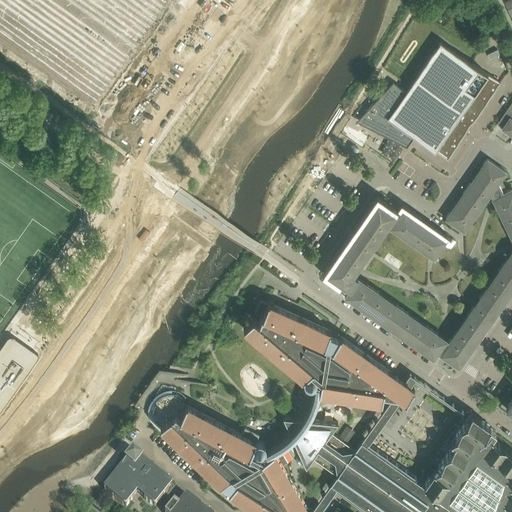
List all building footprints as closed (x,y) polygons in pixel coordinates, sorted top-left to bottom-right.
[(404,91),(387,116),(414,135),(448,158),(466,132),(474,120),(492,94),(501,82),(501,81),(464,56),(440,40),(433,51),(426,60),(408,86),(406,90),(404,91)] [(497,49),(487,54),(490,59),(500,53),(497,49)] [(367,109),(357,120),(377,131),(407,146),(414,135),(387,116),(404,91),(406,90),(393,81),(367,109)] [(511,101),(498,121),(504,125),(502,127),(506,130),(505,131),(504,132),(511,135),(511,134),(511,101)] [(482,168),(478,174),(493,184),(498,177),(500,179),(506,171),(487,158),(483,164),(486,166),(484,170),(482,168)] [(445,159),(439,169),(446,174),(452,164),(445,159)] [(470,182),(466,188),(482,199),(488,190),(489,190),(493,184),(478,174),(474,179),(476,181),(474,184),(470,182)] [(495,196),(504,192),(498,181),(492,190),(495,196)] [(503,211),(511,206),(511,187),(504,192),(495,196),(498,203),(499,202),(503,211)] [(465,196),(464,197),(463,199),(461,198),(457,203),(472,214),(476,208),(475,208),(482,199),(466,188),(463,193),(465,196)] [(402,206),(398,212),(377,198),(374,203),(376,206),(374,209),(372,208),(364,219),(363,218),(354,231),(349,239),(365,250),(370,242),(370,241),(379,229),(379,230),(387,218),(391,221),(391,222),(392,223),(392,222),(401,228),(401,229),(412,237),(412,236),(430,249),(436,254),(447,237),(446,238),(441,234),(439,236),(436,234),(438,231),(427,223),(424,226),(421,223),(422,221),(411,214),(410,216),(406,213),(408,210),(402,206)] [(445,218),(462,229),(462,228),(468,219),(472,214),(457,203),(453,209),(455,210),(453,214),(449,212),(445,218)] [(508,223),(509,226),(511,229),(511,228),(511,206),(503,211),(509,223),(508,223)] [(356,262),(365,250),(349,239),(340,252),(341,253),(333,263),(335,265),(333,268),(329,266),(325,272),(341,283),(339,286),(345,294),(345,295),(350,299),(355,300),(366,308),(367,306),(371,308),(369,312),(380,319),(383,317),(386,319),(385,321),(395,329),(397,327),(400,329),(399,332),(409,340),(412,337),(415,340),(414,342),(425,349),(426,347),(430,350),(428,353),(434,357),(438,351),(445,341),(445,340),(444,341),(435,335),(436,334),(425,326),(424,327),(406,314),(406,313),(395,306),(376,293),(377,293),(366,285),(365,286),(356,279),(357,279),(356,278),(355,280),(348,275),(356,263),(356,262)] [(368,252),(358,266),(362,268),(371,255),(368,252)] [(511,255),(509,260),(508,260),(501,271),(488,289),(482,298),(476,306),(491,317),(497,309),(503,300),(504,301),(511,288),(511,283),(511,282),(511,255)] [(268,302),(260,298),(254,311),(262,315),(259,321),(253,316),(243,327),(304,378),(304,380),(304,382),(305,383),(306,384),(308,385),(310,386),(311,386),(312,385),(313,385),(314,385),(315,384),(315,383),(314,390),(319,391),(373,400),(372,403),(382,410),(381,412),(385,407),(386,406),(388,402),(389,401),(392,398),(392,397),(394,395),(401,396),(402,396),(403,397),(406,399),(408,396),(409,395),(411,391),(412,391),(414,387),(410,384),(409,384),(404,380),(381,364),(380,363),(353,344),(345,338),(344,337),(340,334),(338,336),(336,335),(329,332),(330,330),(323,326),(274,304),(269,302),(270,300),(269,299),(268,302)] [(485,325),(491,317),(476,306),(470,315),(457,334),(457,333),(449,344),(445,341),(438,351),(459,365),(463,360),(460,357),(462,353),(464,355),(472,344),(470,343),(472,339),(476,341),(486,326),(485,325)] [(0,411),(38,358),(38,357),(38,356),(38,355),(38,353),(37,352),(32,349),(31,350),(17,340),(16,340),(15,340),(14,340),(13,340),(12,340),(12,341),(11,341),(0,357),(0,411)] [(424,484),(415,478),(362,440),(364,436),(363,436),(355,448),(331,431),(338,421),(308,418),(310,416),(313,410),(316,404),(318,398),(319,391),(314,390),(313,396),(311,402),(308,408),(306,413),(303,418),(283,416),(290,432),(287,436),(282,440),(272,445),(275,450),(284,445),(293,437),(306,466),(313,455),(338,473),(329,485),(329,486),(330,485),(368,511),(453,511),(456,507),(424,484)] [(241,433),(180,400),(182,396),(180,395),(179,394),(176,393),(174,392),(172,392),(170,392),(165,393),(163,394),(161,396),(159,397),(158,397),(157,398),(155,400),(154,402),(153,404),(152,406),(151,409),(151,411),(151,413),(152,416),(153,418),(155,419),(161,426),(220,483),(217,486),(233,499),(236,495),(242,499),(262,511),(310,511),(318,501),(312,509),(305,504),(307,503),(283,463),(288,461),(280,447),(275,450),(272,445),(270,447),(265,449),(266,448),(266,446),(265,444),(265,443),(264,442),(262,441),(261,440),(259,440),(258,440),(256,441),(259,434),(246,428),(245,427),(241,433)] [(511,511),(511,451),(511,450),(492,437),(494,434),(495,432),(496,431),(490,426),(489,425),(471,412),(451,441),(454,443),(435,470),(434,470),(424,484),(456,507),(462,511),(511,511)] [(347,442),(355,430),(347,425),(339,436),(347,442)] [(105,491),(126,507),(134,497),(137,493),(144,499),(154,507),(171,487),(172,486),(157,475),(150,469),(141,462),(142,461),(133,454),(125,463),(126,463),(115,478),(104,491),(105,492),(105,491)] [(203,511),(200,509),(186,498),(184,501),(179,508),(174,504),(170,508),(167,511),(203,511)]
